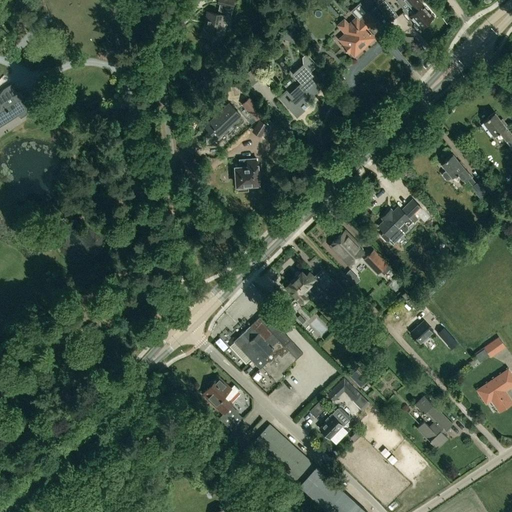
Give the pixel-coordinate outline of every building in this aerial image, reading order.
[(219,38),(224,14),(231,16),(233,0),(217,0),(217,3),(219,4),(217,13),(208,11),(203,35),(219,38)] [(397,16),(397,15),(385,0),(376,0),(379,3),(377,4),(389,21),(397,16)] [(396,0),(396,1),(403,8),(402,9),(408,16),(409,15),(418,25),(417,26),(419,28),(420,27),(432,17),(420,3),(421,2),(420,0),(396,0)] [(360,2),(355,7),(350,11),(356,17),(349,23),(344,18),(337,24),(338,26),(338,27),(343,32),(345,33),(338,39),(344,45),(342,47),(347,53),(349,51),(353,55),(361,48),(365,45),(374,37),(366,29),(374,21),(367,13),(368,12),(360,2)] [(27,81),(37,77),(29,58),(19,62),(27,81)] [(307,98),(308,98),(313,93),(313,92),(318,87),(310,78),(313,75),(303,63),(292,74),(301,83),(289,94),(286,90),(280,96),(283,100),(293,111),(292,111),(297,117),(305,109),(304,108),(306,106),(303,101),(307,98)] [(263,75),(255,66),(240,79),(245,85),(249,82),(252,85),(263,75)] [(0,125),(18,113),(20,116),(27,111),(26,110),(32,106),(25,94),(23,96),(20,91),(17,92),(11,83),(4,88),(0,92),(0,125)] [(212,114),(214,116),(205,125),(217,138),(241,115),(229,102),(219,111),(218,109),(212,114)] [(264,113),(259,109),(253,115),(257,120),(264,113)] [(493,134),(498,130),(511,148),(511,133),(495,111),(485,118),(486,119),(483,121),(493,134)] [(267,125),(259,120),(253,130),(260,135),(267,125)] [(465,181),(467,179),(471,176),(453,153),(443,160),(444,161),(442,163),(447,169),(442,172),(442,175),(446,179),(448,180),(452,176),(457,171),(465,181)] [(236,176),(235,178),(235,181),(237,183),(237,191),(248,190),(248,184),(258,184),(256,158),(240,159),(240,166),(236,167),(236,176)] [(476,182),(471,176),(467,179),(472,185),(471,186),(480,198),(488,191),(492,196),(497,191),(490,183),(487,185),(481,178),(476,182)] [(399,206),(379,225),(384,231),(380,235),(386,240),(389,240),(393,244),(408,229),(408,225),(412,221),(414,223),(425,211),(412,198),(407,204),(402,209),(399,206)] [(360,245),(346,229),(337,237),(336,237),(333,240),(333,242),(331,244),(338,251),(335,253),(339,258),(341,257),(349,266),(365,251),(359,246),(360,245)] [(363,259),(377,274),(388,263),(373,249),(363,259)] [(314,278),(309,273),(306,276),(301,272),(300,272),(299,273),(298,272),(297,272),(296,272),(296,273),(295,273),(294,274),(294,275),(294,276),(295,277),(294,278),(285,287),(301,304),(309,296),(312,299),(321,289),(332,301),(344,289),(336,280),(333,283),(321,271),(314,278)] [(276,381),(284,373),(282,371),(302,352),(282,331),(284,330),(266,311),(223,351),(240,368),(250,359),(260,368),(264,364),(267,368),(265,370),(276,381)] [(432,330),(423,320),(410,332),(419,342),(432,330)] [(442,339),(449,333),(443,327),(436,333),(442,339)] [(484,347),(489,355),(494,351),(489,343),(484,347)] [(360,387),(367,380),(363,377),(366,374),(358,366),(349,375),(360,387)] [(505,395),(506,394),(504,390),(511,384),(511,375),(507,369),(476,390),(482,398),(488,394),(499,410),(510,403),(505,395)] [(232,405),(223,396),(230,389),(218,377),(214,382),(210,382),(207,384),(208,388),(203,393),(223,413),(218,418),(230,429),(242,417),(238,413),(239,412),(231,405),(232,405)] [(344,377),(327,394),(334,400),(344,390),(354,401),(361,394),(344,377)] [(434,421),(429,426),(424,421),(417,427),(437,448),(447,437),(440,430),(444,426),(446,429),(452,423),(425,395),(416,403),(424,412),(424,411),(434,421)] [(320,400),(314,405),(318,410),(324,406),(320,400)] [(331,415),(331,414),(324,421),(326,423),(320,428),(329,438),(342,426),(343,427),(350,420),(338,408),(331,415)] [(365,511),(269,425),(252,443),(328,511),(365,511)]
